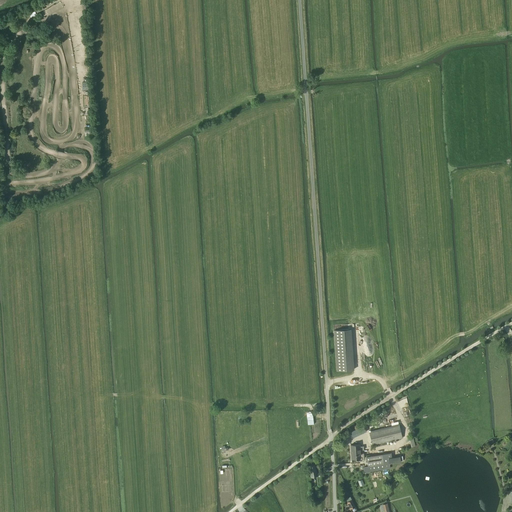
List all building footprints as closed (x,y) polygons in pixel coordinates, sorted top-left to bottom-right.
[(349,329),(334,330),(336,370),(351,369),(349,329)] [(403,438),(399,424),(369,431),(372,445),(403,438)] [(359,434),(357,428),(346,433),(346,435),(340,437),(342,441),(359,434)] [(360,453),(360,444),(350,444),(351,459),(360,459),(364,459),(364,453),(360,453)] [(392,457),(391,453),(366,456),(368,466),(368,467),(403,461),(402,456),(400,456),(392,457)] [(317,476),(315,464),(308,466),(310,477),(317,476)]
